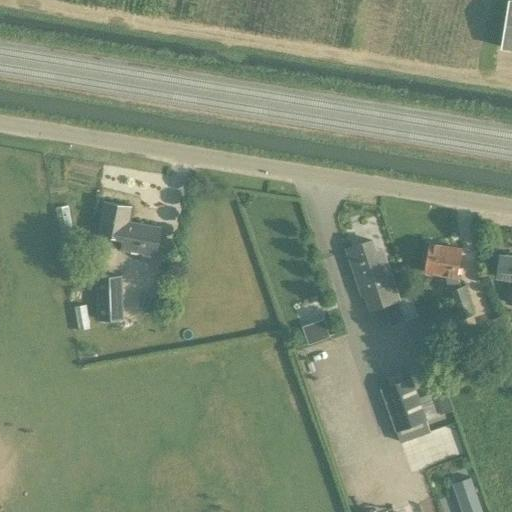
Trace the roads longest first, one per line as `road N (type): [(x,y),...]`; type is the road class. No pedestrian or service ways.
road 1 (unclassified): [(511,209),(0,124)]
road 2 (unknown): [(316,176),(366,343),(356,429),(381,465),(439,485)]
